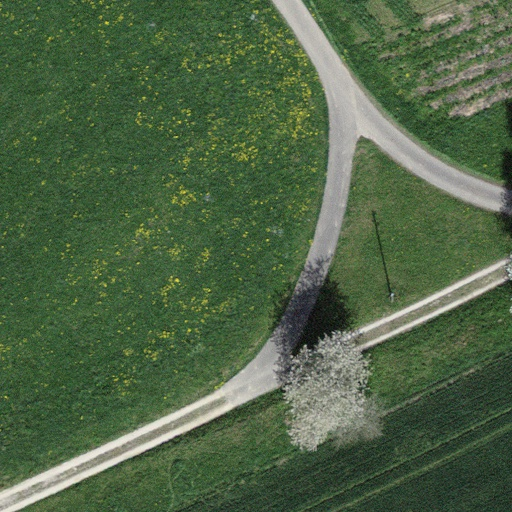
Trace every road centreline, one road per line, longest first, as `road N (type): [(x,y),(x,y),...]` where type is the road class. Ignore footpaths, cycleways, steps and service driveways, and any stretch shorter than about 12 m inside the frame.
road 1 (track): [(0,501),(511,261)]
road 2 (track): [(257,382),(300,304),(338,166),(339,85),(287,0)]
road 3 (track): [(339,85),(421,163),(511,201)]
